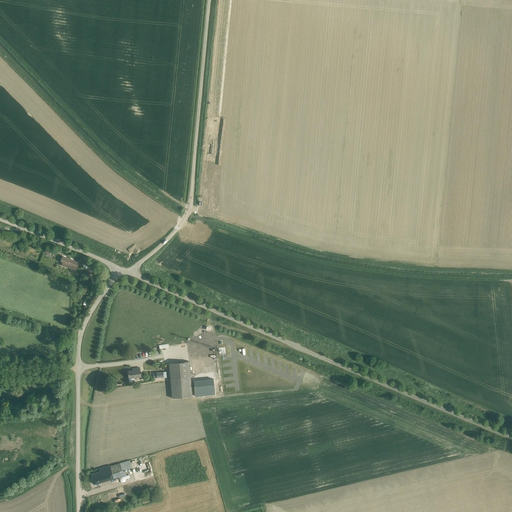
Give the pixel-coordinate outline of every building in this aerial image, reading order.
[(54,255),(56,251),(56,250),(46,246),(46,247),(46,248),(44,251),(54,255)] [(78,265),(79,262),(70,259),(62,256),(60,261),(62,262),(61,265),(71,269),(71,268),(76,269),(78,265)] [(189,362),(169,363),(171,381),(172,398),(192,396),(189,362)] [(128,374),(128,378),(129,378),(129,382),(134,381),(134,378),(141,377),(140,368),(135,368),(135,370),(128,371),(128,374)] [(214,379),(193,381),(195,396),(215,394),(214,379)] [(100,471),(91,473),(94,483),(114,478),(126,475),(125,470),(123,462),(111,466),(110,466),(99,468),(100,471)] [(152,469),(134,472),(136,486),(125,488),(125,491),(156,485),(152,469)]
